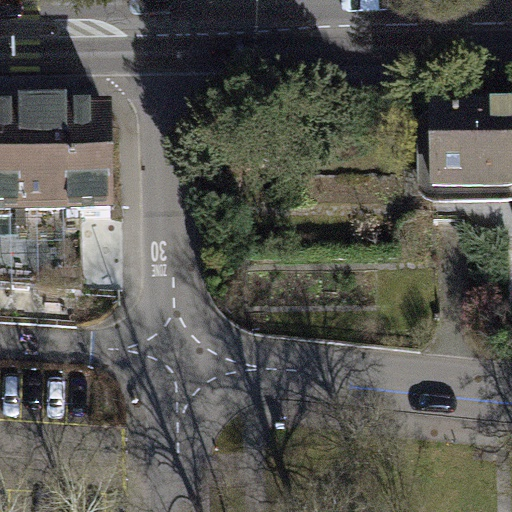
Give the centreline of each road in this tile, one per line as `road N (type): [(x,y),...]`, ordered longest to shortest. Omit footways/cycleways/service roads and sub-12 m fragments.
road 1 (primary): [(165,30),(511,27)]
road 2 (residential): [(181,357),(511,392)]
road 3 (residential): [(181,357),(165,30)]
road 4 (residential): [(0,346),(181,357)]
road 5 (primary): [(0,31),(165,30)]
road 6 (residential): [(185,511),(181,357)]
